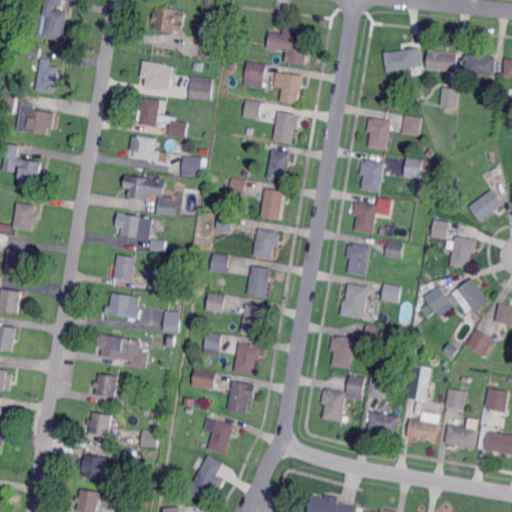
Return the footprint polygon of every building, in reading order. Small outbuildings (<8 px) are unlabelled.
[(66,0),(65,6),(56,4),(55,9),(71,12),(66,40),(48,37),(51,17),(45,16),(48,0),(66,0)] [(185,30),(176,29),(176,32),(156,29),(158,20),(154,20),(155,13),(159,14),(160,6),(180,9),(179,10),(188,12),(185,30)] [(228,25),(221,24),(221,17),(229,17),(228,25)] [(295,33),(312,36),(308,65),(288,62),(289,50),(270,47),(272,31),(284,33),(285,26),(296,28),(295,33)] [(220,59),(202,58),(203,42),(221,43),(220,59)] [(41,58),(27,54),(30,44),(44,47),(41,58)] [(389,71),(386,52),(422,47),(424,65),(389,71)] [(458,71),(428,68),(430,50),(460,53),(458,71)] [(496,75),(467,72),(469,54),(498,57),(496,75)] [(57,93),(39,90),(44,57),(53,59),(52,65),(61,67),(57,93)] [(172,91),(147,87),(149,76),(144,75),(147,60),(176,66),(172,91)] [(237,71),(230,70),(232,60),(238,61),(237,71)] [(203,72),(195,71),(196,62),(204,63),(203,72)] [(265,82),(263,89),(245,86),(246,78),(249,62),(268,65),(265,82)] [(301,104),(282,101),(284,88),(276,87),(279,72),(305,76),(301,104)] [(212,101),(191,99),(193,77),(214,79),(212,101)] [(459,108),(443,106),(445,87),(461,89),(459,108)] [(18,112),(15,112),(3,110),(6,93),(21,96),(18,112)] [(162,114),(179,117),(179,120),(190,122),(188,138),(170,135),(172,122),(160,121),(159,127),(141,124),(141,122),(139,121),(140,109),(144,110),(145,97),(164,100),(162,114)] [(261,119),(246,116),(249,99),(264,102),(261,119)] [(56,127),(51,127),(50,134),(20,130),(24,102),(38,104),(38,109),(58,112),(56,127)] [(294,143),(276,140),(281,111),(299,114),(294,143)] [(419,135),(422,116),(405,113),(402,132),(419,135)] [(389,150),(371,147),(373,132),(369,131),(372,117),(394,121),(389,150)] [(162,162),(136,157),(139,135),(159,138),(157,150),(164,151),(162,162)] [(42,184),(21,181),(24,165),(19,165),(18,171),(6,169),(8,156),(4,156),(6,142),(22,145),(20,157),(45,161),(42,184)] [(288,181),(270,178),(275,149),(293,152),(288,181)] [(207,176),(184,174),(185,154),(209,157),(207,176)] [(422,178),(406,175),(409,157),(425,160),(422,178)] [(382,192),(364,189),(366,174),(363,174),(365,159),(387,163),(382,192)] [(165,195),(175,196),(174,201),(180,202),(178,216),(159,213),(161,196),(150,194),(149,200),(130,197),(131,188),(126,187),(128,174),(167,180),(165,195)] [(246,195),(231,192),(234,177),(249,179),(246,195)] [(282,220),(263,217),(268,188),(287,191),(282,220)] [(483,221),(471,206),(495,188),(506,203),(483,221)] [(393,199),(379,197),(377,212),(391,213),(393,199)] [(375,233),(357,230),(360,215),(356,215),(358,200),(380,204),(375,233)] [(39,223),(36,223),(35,231),(16,228),(20,201),(38,204),(37,213),(41,213),(39,223)] [(152,239),(124,235),(125,227),(118,226),(121,212),(156,218),(152,239)] [(233,232),(218,229),(221,214),(236,217),(233,232)] [(449,239),(433,237),(436,219),(452,222),(449,239)] [(281,246),(279,245),(276,259),(256,256),(261,228),(284,232),(281,246)] [(477,254),(473,253),(471,268),(452,265),(457,235),(480,239),(477,254)] [(168,252),(152,249),(154,239),(169,241),(168,252)] [(403,259),(387,256),(389,241),(406,243),(403,259)] [(368,275),(351,272),(353,258),(348,257),(351,242),(373,246),(368,275)] [(31,263),(29,263),(27,273),(8,270),(11,247),(33,251),(31,263)] [(229,272),(213,270),(216,253),(232,256),(229,272)] [(134,281),(116,278),(120,254),(138,257),(134,281)] [(267,297),(250,295),(254,266),(271,269),(267,297)] [(166,292),(151,290),(153,273),(168,275),(166,292)] [(477,313),(473,307),(467,311),(454,292),(474,277),(492,301),(477,313)] [(400,302),(383,299),(386,282),(403,285),(400,302)] [(366,319),(342,314),(345,300),(348,300),(351,283),(372,286),(366,319)] [(438,313),(426,296),(441,285),(453,301),(438,313)] [(21,312),(1,308),(5,288),(24,291),(21,312)] [(134,295),(143,297),(141,309),(142,309),(141,319),(107,314),(108,305),(113,306),(115,292),(134,295)] [(223,313),(207,310),(210,294),(226,297),(223,313)] [(511,324),(498,322),(501,308),(502,303),(511,305),(511,324)] [(262,336),(243,333),(249,304),(267,307),(262,336)] [(427,317),(420,308),(426,304),(433,312),(427,317)] [(181,331),(166,330),(167,310),(182,311),(181,331)] [(382,343),(366,340),(369,323),(385,326),(382,343)] [(15,351),(0,348),(0,324),(19,328),(15,351)] [(485,357),(468,346),(480,328),(497,339),(485,357)] [(221,351),(218,350),(217,356),(204,354),(208,331),(223,333),(221,351)] [(176,347),(169,346),(170,334),(177,335),(176,347)] [(140,352),(150,353),(148,368),(132,366),(133,359),(105,355),(106,348),(103,347),(103,342),(106,342),(107,335),(142,340),(140,352)] [(352,368),(335,365),(337,351),(333,350),(335,335),(357,339),(352,368)] [(262,360),(258,359),(255,375),(237,371),(242,342),(264,346),(262,360)] [(13,391),(0,389),(0,368),(11,370),(11,371),(16,372),(13,391)] [(215,389),(193,385),(196,368),(218,372),(215,389)] [(428,379),(418,377),(419,369),(430,371),(428,379)] [(449,381),(443,379),(445,369),(452,371),(449,381)] [(117,398),(98,394),(99,387),(96,387),(97,380),(100,381),(101,374),(121,377),(117,398)] [(360,399),(345,397),(348,375),(364,377),(360,399)] [(386,398),(370,396),(373,377),(389,380),(386,398)] [(428,401),(410,397),(413,378),(431,381),(428,401)] [(255,398),(250,397),(248,412),(230,409),(235,380),(257,384),(255,398)] [(508,411),(488,408),(490,387),(511,390),(508,411)] [(340,422),(322,419),(324,404),(320,403),(322,388),(345,392),(343,403),(340,422)] [(466,410),(448,406),(451,388),(469,391),(466,410)] [(144,407),(129,406),(130,395),(145,397),(144,407)] [(195,407),(187,406),(188,398),(196,399),(195,407)] [(7,430),(0,428),(0,406),(6,407),(5,415),(9,415),(7,430)] [(400,436),(370,430),(374,411),(403,416),(400,436)] [(111,436),(92,433),(93,426),(90,426),(91,419),(94,419),(95,412),(114,415),(111,436)] [(438,441),(409,437),(412,418),(441,423),(438,441)] [(228,454),(211,449),(215,432),(206,430),(209,419),(235,425),(228,454)] [(477,448),(448,443),(451,424),(480,429),(477,448)] [(511,453),(480,448),(484,425),(491,426),(491,431),(511,434),(511,453)] [(159,447),(143,445),(145,429),(161,431),(159,447)] [(134,458),(119,456),(120,447),(135,449),(134,458)] [(105,480),(85,477),(87,469),(81,468),(82,460),(87,460),(88,454),(109,457),(105,480)] [(216,491),(212,489),(205,502),(189,493),(210,456),(225,464),(218,476),(220,476),(218,478),(222,480),(216,491)] [(106,500),(101,500),(99,511),(92,511),(80,510),(81,503),(77,502),(78,496),(82,496),(83,489),(107,492),(106,500)] [(341,497),(340,502),(357,507),(355,511),(309,511),(313,494),(327,498),(328,494),(341,497)]
